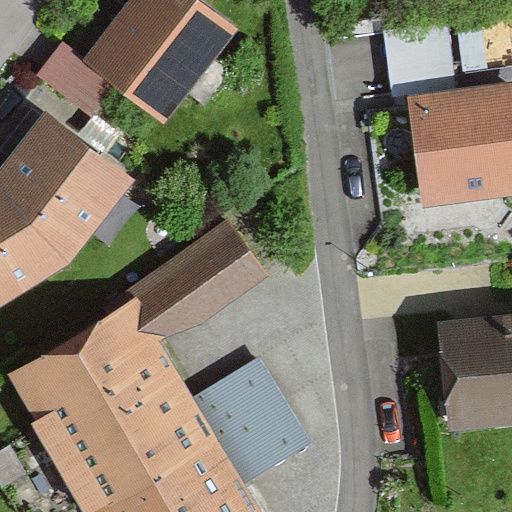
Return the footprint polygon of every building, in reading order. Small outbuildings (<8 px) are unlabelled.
[(126,11),(81,67),(64,53),(38,84),(93,127),(119,94),(166,132),(242,38),(205,9),(212,0),(121,0),(118,5),(126,11)] [(391,109),(410,106),(422,210),(511,199),(511,89),(454,96),(446,32),(383,39),(391,109)] [(0,315),(77,268),(138,186),(46,118),(0,180),(0,315)] [(269,285),(231,228),(2,378),(89,511),(263,511),(161,355),(269,285)] [(511,319),(442,327),(453,435),(511,428),(511,319)] [(265,350),(210,380),(258,470),(313,441),(265,350)]
